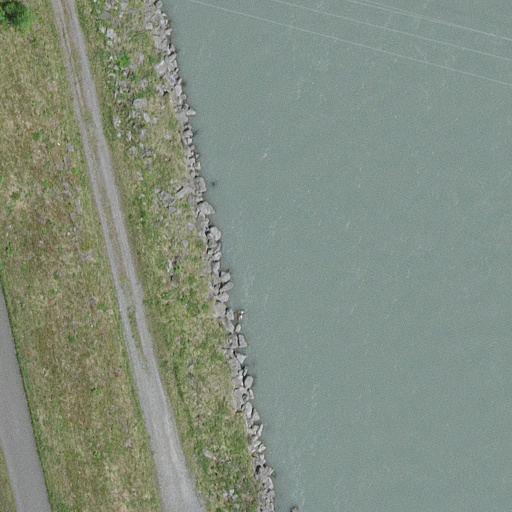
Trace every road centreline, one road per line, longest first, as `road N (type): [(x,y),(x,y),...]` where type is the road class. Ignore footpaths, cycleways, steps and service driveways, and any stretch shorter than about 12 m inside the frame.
road 1 (track): [(61,0),(181,511)]
road 2 (track): [(0,350),(35,511)]
